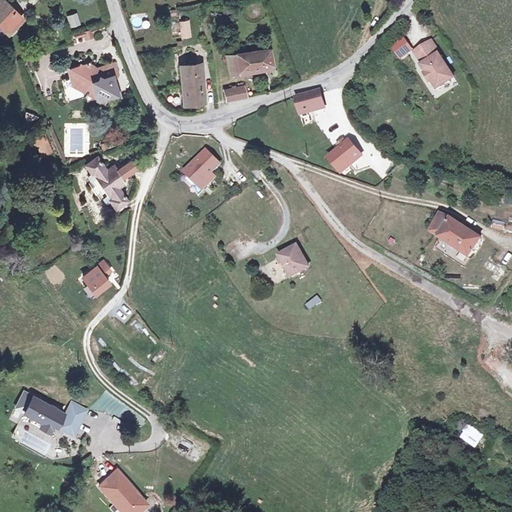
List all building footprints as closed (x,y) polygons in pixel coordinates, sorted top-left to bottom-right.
[(6,1),(0,6),(0,22),(4,27),(7,23),(14,30),(24,19),(6,1)] [(79,13),(68,16),(72,28),(83,25),(79,13)] [(189,22),(181,24),(183,38),(191,36),(189,22)] [(7,23),(4,27),(11,33),(14,30),(7,23)] [(85,32),(87,40),(95,38),(93,30),(85,32)] [(76,34),(78,43),(86,41),(84,32),(76,34)] [(394,46),(402,61),(417,52),(408,38),(394,46)] [(456,76),(433,40),(418,50),(424,59),(428,57),(430,60),(425,63),(424,64),(429,72),(428,73),(433,81),(434,80),(439,87),(456,76)] [(224,57),(226,67),(237,65),(238,74),(271,68),(268,49),(262,49),(262,44),(253,45),(254,51),(224,57)] [(91,66),(73,72),(79,90),(88,87),(91,96),(100,93),(103,102),(109,105),(112,99),(121,96),(125,98),(119,80),(121,75),(118,64),(100,70),(101,72),(97,73),(93,71),(91,66)] [(205,103),(202,64),(180,65),(183,105),(205,103)] [(237,65),(226,67),(227,76),(238,74),(237,65)] [(224,90),(226,100),(246,97),(244,86),(224,90)] [(320,92),(296,101),(302,113),(324,105),(320,92)] [(35,139),(42,156),(54,151),(47,134),(35,139)] [(364,157),(353,145),(332,163),(343,176),(364,157)] [(213,149),(190,167),(206,187),(216,179),(213,174),(216,172),(225,164),(213,149)] [(121,179),(116,171),(114,168),(108,172),(100,158),(89,165),(94,174),(90,177),(96,187),(91,191),(95,196),(100,193),(106,204),(111,201),(116,208),(127,201),(120,189),(125,185),(121,179)] [(129,163),(133,171),(139,168),(134,160),(129,163)] [(121,179),(133,171),(129,163),(116,171),(121,179)] [(439,212),(428,231),(446,242),(466,255),(479,237),(455,221),(439,212)] [(492,228),(503,232),(505,226),(505,224),(494,219),(492,228)] [(511,227),(505,226),(503,232),(511,234),(511,227)] [(282,256),(291,275),(293,278),(309,269),(299,248),(282,256)] [(487,261),(482,268),(495,277),(500,270),(487,261)] [(103,263),(84,276),(87,282),(83,285),(92,295),(107,284),(104,279),(110,273),(103,263)] [(310,311),(315,307),(311,302),(306,306),(310,311)] [(140,340),(150,334),(142,321),(132,327),(140,340)] [(485,325),(480,337),(496,344),(501,332),(485,325)] [(64,414),(24,393),(16,408),(34,418),(34,416),(43,421),(40,427),(49,432),(53,425),(55,421),(75,432),(87,412),(70,403),(64,414)] [(75,432),(55,421),(53,425),(73,436),(75,432)] [(486,436),(469,425),(459,438),(476,450),(486,436)] [(145,511),(149,508),(117,473),(99,489),(119,511),(145,511)]
